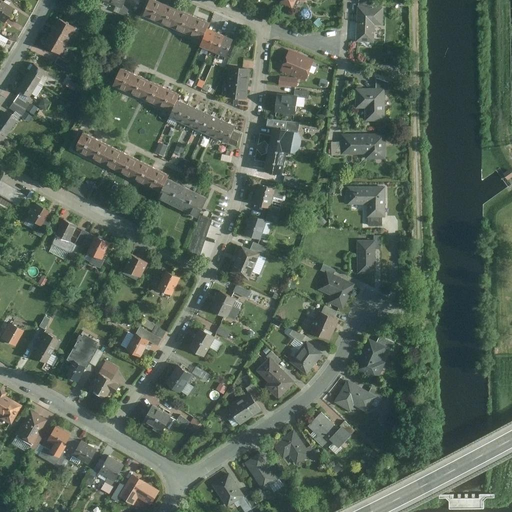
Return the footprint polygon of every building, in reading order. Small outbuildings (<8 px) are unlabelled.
[(13,8),(0,0),(0,21),(3,24),(13,8)] [(126,0),(100,0),(123,9),(126,0)] [(174,29),(182,12),(154,0),(151,0),(144,16),(174,29)] [(282,0),(281,3),(294,9),(297,0),(302,0),(305,1),(306,0),(282,0)] [(359,7),(357,43),(376,44),(376,26),(384,26),(385,8),(375,8),(360,7),(359,7)] [(212,24),(182,12),(174,29),(204,42),(209,30),(212,24)] [(92,22),(82,17),(79,23),(89,28),(92,22)] [(52,32),(69,42),(77,29),(60,18),(52,32)] [(218,33),(209,30),(204,42),(202,47),(211,50),(218,33)] [(52,32),(44,45),(61,56),(69,42),(52,32)] [(227,37),(218,33),(211,50),(219,54),(227,37)] [(236,41),(227,37),(219,54),(228,58),(236,41)] [(315,61),(290,51),(281,71),(306,82),(315,61)] [(68,64),(58,58),(55,64),(65,70),(68,64)] [(34,63),(25,77),(38,85),(47,71),(34,63)] [(121,69),(113,86),(143,99),(151,82),(121,69)] [(229,84),(250,86),(251,70),(231,69),(229,84)] [(38,85),(25,77),(17,91),(29,99),(38,85)] [(299,80),(281,78),(280,86),(298,88),(299,80)] [(378,79),(378,89),(386,89),(386,91),(390,91),(390,84),(378,79)] [(181,96),(151,82),(143,99),(174,113),(179,101),(181,96)] [(248,101),(250,86),(229,84),(228,99),(248,101)] [(386,91),(386,89),(378,89),(357,89),(357,110),(366,109),(366,122),(386,122),(386,91)] [(296,90),(295,98),(298,98),(310,100),(311,92),(296,90)] [(295,98),(279,96),(277,113),(296,115),(298,98),(295,98)] [(13,103),(26,111),(29,105),(17,97),(13,103)] [(178,122),(186,105),(179,101),(174,113),(170,120),(178,122)] [(9,109),(22,117),(26,111),(13,103),(9,109)] [(186,126),(194,108),(186,105),(178,122),(186,126)] [(194,108),(186,126),(195,130),(203,112),(194,108)] [(2,112),(0,115),(0,130),(6,135),(16,122),(2,112)] [(211,116),(203,112),(195,130),(203,134),(211,116)] [(211,116),(203,134),(212,138),(220,120),(211,116)] [(274,129),(297,133),(299,133),(301,124),(270,119),(268,128),(274,129)] [(229,124),(220,120),(212,138),(220,142),(229,124)] [(229,124),(220,142),(237,148),(242,135),(235,132),(237,127),(229,124)] [(269,151),(288,155),(292,155),(297,133),(274,129),(269,151)] [(85,133),(76,151),(107,167),(116,149),(85,133)] [(387,135),(343,135),(343,143),(343,156),(366,155),(366,160),(387,160),(387,135)] [(155,152),(163,155),(167,145),(159,142),(155,152)] [(343,156),(343,143),(332,144),(332,156),(343,156)] [(145,164),(116,149),(107,167),(136,182),(145,164)] [(283,177),(288,155),(269,151),(265,173),(283,177)] [(145,164),(136,182),(162,196),(170,181),(171,178),(145,164)] [(300,180),(286,177),(284,186),(298,189),(300,180)] [(64,188),(90,201),(94,192),(69,179),(64,188)] [(209,200),(170,181),(162,196),(159,200),(199,220),(209,200)] [(25,196),(0,182),(0,196),(19,208),(25,196)] [(278,190),(260,185),(254,204),(271,210),(278,190)] [(385,185),(346,185),(346,203),(367,203),(367,216),(368,216),(382,216),(385,216),(385,185)] [(100,195),(95,204),(140,227),(145,218),(100,195)] [(36,205),(26,221),(41,228),(47,217),(50,212),(36,205)] [(271,210),(269,215),(280,219),(282,213),(271,210)] [(269,215),(267,221),(268,222),(278,225),(280,219),(269,215)] [(267,221),(253,216),(246,235),(261,241),(268,222),(267,221)] [(382,216),(368,216),(368,224),(382,224),(382,216)] [(53,221),(47,217),(41,228),(46,231),(53,221)] [(199,258),(212,221),(201,217),(189,255),(199,258)] [(89,234),(62,220),(54,235),(57,236),(52,244),(71,255),(76,246),(81,249),(89,234)] [(111,244),(96,238),(89,253),(104,259),(111,244)] [(375,248),(375,238),(373,238),(356,238),(357,272),(375,272),(375,248)] [(254,244),(251,251),(262,255),(261,256),(264,257),(267,250),(254,244)] [(261,256),(262,255),(251,251),(242,247),(231,274),(250,282),(261,256)] [(149,264),(133,256),(125,272),(141,279),(149,264)] [(325,269),(333,273),(335,269),(322,263),(320,268),(325,271),(325,269)] [(333,273),(325,269),(325,271),(316,288),(331,295),(328,301),(342,308),(354,283),(333,273)] [(181,280),(167,273),(158,290),(172,297),(181,280)] [(251,293),(238,286),(234,293),(248,300),(251,293)] [(227,320),(237,301),(220,292),(211,311),(227,320)] [(321,311),(334,317),(337,311),(324,305),(321,311)] [(329,339),(338,319),(334,317),(321,311),(317,309),(308,330),(329,339)] [(39,327),(44,331),(50,321),(45,318),(39,327)] [(0,339),(14,347),(23,331),(9,323),(0,339)] [(164,340),(167,333),(156,327),(153,334),(164,340)] [(230,334),(220,328),(217,335),(227,340),(230,334)] [(305,335),(292,328),(289,332),(300,341),(305,335)] [(205,358),(217,339),(201,329),(189,348),(205,358)] [(30,356),(46,365),(60,342),(44,333),(30,356)] [(141,358),(149,342),(136,335),(127,351),(141,358)] [(379,335),(376,341),(386,345),(386,347),(391,350),(394,342),(379,335)] [(68,378),(79,384),(100,349),(98,347),(99,344),(85,336),(83,339),(81,337),(67,362),(75,367),(68,378)] [(376,341),(368,337),(354,368),(377,379),(385,360),(381,358),(386,347),(386,345),(376,341)] [(306,374),(322,352),(305,340),(289,361),(306,374)] [(265,355),(267,357),(269,355),(277,363),(281,360),(270,350),(265,355)] [(277,363),(269,355),(267,357),(255,369),(267,381),(264,384),(278,398),(295,381),(277,363)] [(102,376),(112,382),(120,369),(107,362),(99,376),(101,377),(102,376)] [(182,395),(194,377),(179,367),(167,384),(182,395)] [(112,382),(102,376),(101,377),(92,392),(106,400),(111,393),(116,395),(121,387),(112,382)] [(368,390),(347,378),(333,401),(350,410),(353,404),(367,412),(375,397),(376,395),(368,390)] [(245,387),(248,390),(253,398),(260,394),(252,382),(245,387)] [(371,385),(368,390),(376,395),(375,397),(380,399),(384,392),(371,385)] [(21,403),(0,390),(0,414),(0,415),(0,416),(11,422),(21,403)] [(226,404),(239,424),(261,409),(253,398),(248,390),(226,404)] [(173,420),(153,408),(144,422),(163,434),(173,420)] [(48,419),(30,409),(15,435),(33,445),(48,419)] [(337,427),(320,411),(307,425),(317,434),(314,437),(322,445),(329,438),(338,447),(351,434),(341,424),(337,427)] [(192,424),(181,416),(177,422),(187,430),(192,424)] [(344,420),(341,424),(351,434),(355,430),(344,420)] [(70,433),(57,425),(49,440),(55,443),(51,450),(44,446),(38,455),(56,464),(65,449),(62,447),(70,433)] [(306,447),(293,428),(272,443),(283,458),(289,454),(296,464),(310,454),(311,454),(306,447)] [(98,449),(82,439),(73,455),(89,464),(98,449)] [(310,444),(306,447),(311,454),(310,454),(314,459),(318,456),(310,444)] [(273,472),(259,451),(243,462),(262,489),(278,479),(273,472)] [(125,464),(109,455),(102,466),(99,471),(100,472),(115,481),(125,464)] [(99,471),(102,466),(98,463),(86,482),(92,485),(100,472),(99,471)] [(273,472),(278,479),(284,474),(279,468),(273,472)] [(243,495),(228,472),(211,483),(227,506),(243,495)] [(160,489),(133,473),(126,485),(119,496),(121,496),(134,504),(138,497),(151,505),(160,489)] [(119,496),(126,485),(121,482),(112,498),(118,502),(121,496),(119,496)] [(257,504),(249,493),(243,497),(251,508),(257,504)]
